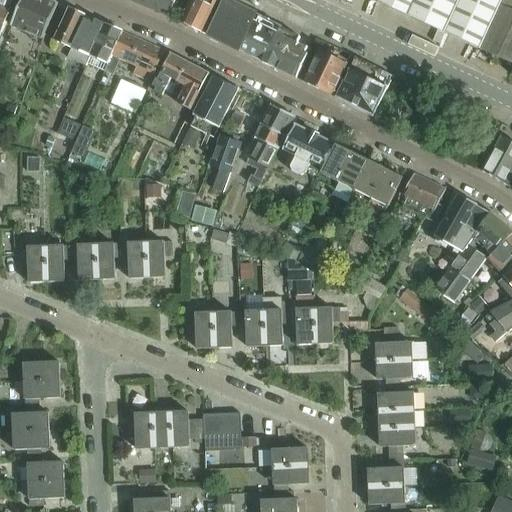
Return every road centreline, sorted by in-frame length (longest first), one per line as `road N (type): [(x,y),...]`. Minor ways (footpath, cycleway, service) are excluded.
road 1 (residential): [(85,0),(221,57),(511,210)]
road 2 (residential): [(345,511),(342,434),(94,336)]
road 3 (unclassified): [(511,103),(290,0)]
road 4 (residential): [(99,511),(94,336)]
